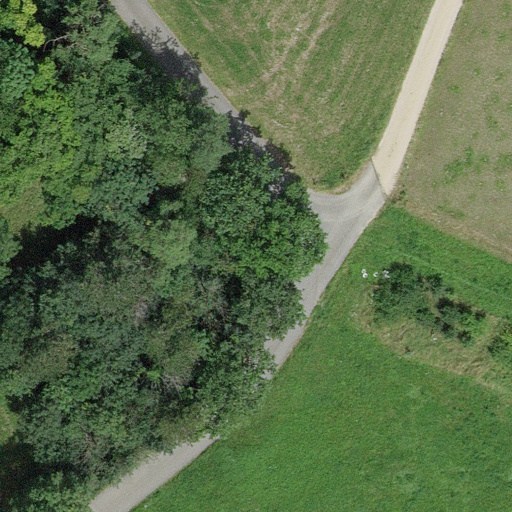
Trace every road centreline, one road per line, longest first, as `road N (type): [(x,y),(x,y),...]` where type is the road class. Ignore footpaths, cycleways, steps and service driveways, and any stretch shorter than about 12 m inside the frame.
road 1 (track): [(127,0),(308,243),(272,316),(174,440),(81,511)]
road 2 (track): [(308,243),(401,107),(444,0)]
